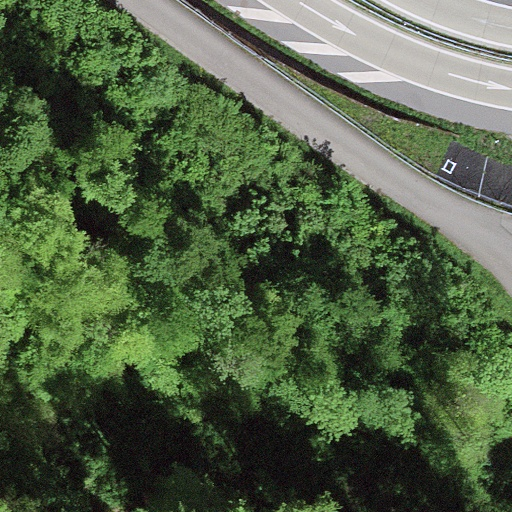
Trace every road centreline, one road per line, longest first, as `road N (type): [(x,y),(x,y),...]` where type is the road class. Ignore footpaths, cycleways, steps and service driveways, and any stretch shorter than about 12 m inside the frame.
road 1 (unclassified): [(511,246),(423,201),(142,0)]
road 2 (motorway): [(290,0),(411,64),(511,91)]
